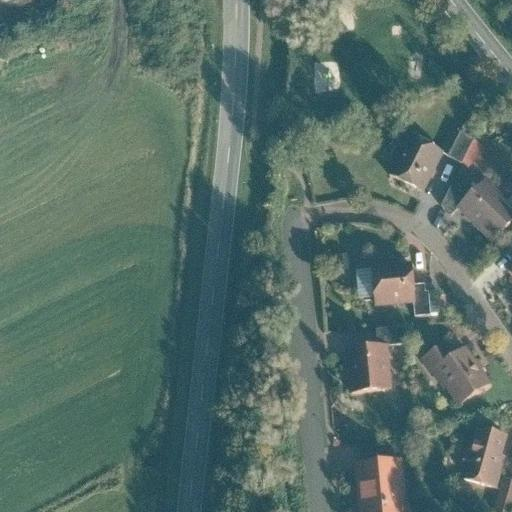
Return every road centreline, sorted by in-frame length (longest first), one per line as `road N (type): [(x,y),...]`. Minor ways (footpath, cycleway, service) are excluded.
road 1 (residential): [(322,511),(299,226),(365,217),(429,236),(511,354)]
road 2 (tertiary): [(237,0),(227,201),(191,511)]
